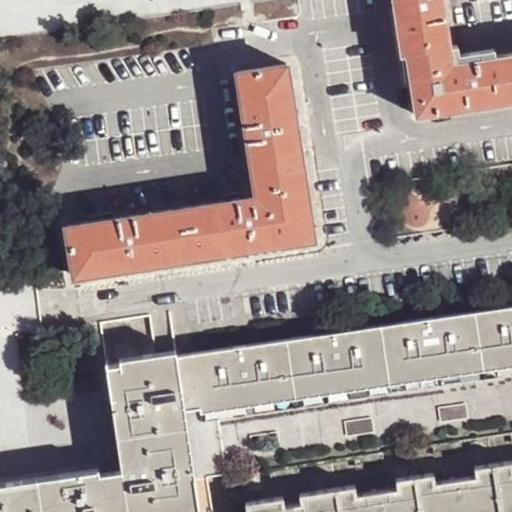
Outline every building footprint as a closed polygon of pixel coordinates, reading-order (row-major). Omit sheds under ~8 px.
[(0,0),(0,37),(254,0),(0,0)] [(395,0),(408,87),(414,86),(418,120),(511,103),(511,53),(483,59),(481,52),(472,54),(473,60),(453,63),(443,0),(395,0)] [(239,74),(257,195),(68,225),(76,277),(314,240),(288,66),(239,74)] [(6,278),(0,278),(0,333),(15,332),(6,278)] [(178,356),(180,372),(186,409),(202,407),(203,412),(218,409),(511,364),(511,305),(193,354),(178,356)] [(0,483),(100,468),(102,474),(123,470),(111,392),(26,403),(16,336),(15,332),(0,333),(0,483)] [(160,375),(180,372),(178,356),(177,352),(157,355),(160,375)] [(0,511),(199,511),(199,502),(195,478),(186,409),(180,372),(160,375),(157,355),(120,360),(121,365),(108,366),(111,392),(123,470),(102,474),(100,468),(0,483),(0,511)] [(511,364),(218,409),(226,465),(511,420),(511,364)] [(186,409),(195,478),(212,475),(227,473),(226,465),(218,409),(203,412),(202,407),(186,409)] [(442,456),(463,452),(461,440),(441,443),(442,456)] [(363,468),(384,465),(381,452),(360,455),(363,468)] [(511,511),(511,461),(494,465),(500,511),(511,511)] [(280,481),(300,477),(298,464),(276,468),(280,481)] [(500,511),(494,465),(476,467),(477,477),(435,484),(434,473),(416,477),(421,511),(500,511)] [(234,474),(236,482),(243,481),(242,473),(234,474)] [(421,511),(416,477),(397,479),(398,489),(359,496),(356,486),(337,490),(340,511),(421,511)] [(340,511),(337,490),(300,495),(302,504),(286,507),(284,498),(247,504),(247,511),(340,511)]
